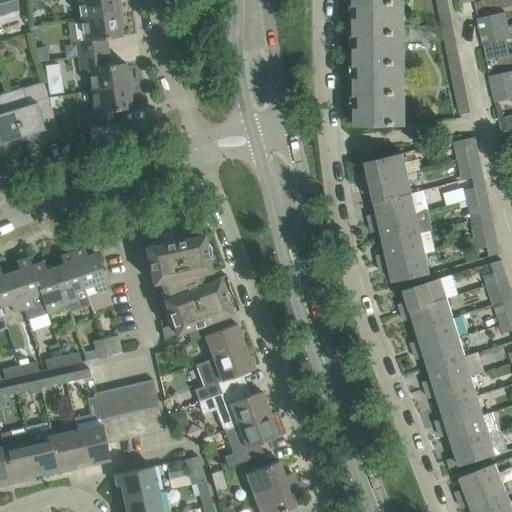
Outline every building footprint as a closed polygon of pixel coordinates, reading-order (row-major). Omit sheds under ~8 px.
[(17,0),(6,0),(10,13),(19,10),(17,0)] [(77,0),(81,19),(121,14),(119,0),(116,0),(77,0)] [(356,107),(356,126),(399,125),(397,0),(354,0),(355,6),(361,6),(361,17),(355,17),(355,36),(362,36),(362,47),(355,47),(355,66),(362,66),(362,77),(355,77),(356,96),(362,95),(362,107),(356,107)] [(437,0),(439,8),(449,6),(447,0),(437,0)] [(439,8),(441,18),(451,16),(449,6),(439,8)] [(505,12),(478,18),(480,31),(508,25),(505,12)] [(76,42),(78,56),(103,53),(101,40),(121,37),(120,29),(123,28),(121,14),(81,19),(84,41),(76,42)] [(441,18),(443,28),(453,26),(451,16),(441,18)] [(508,25),(480,31),(483,45),(511,39),(508,25)] [(443,28),(445,37),(455,35),(453,26),(443,28)] [(445,37),(447,47),(457,45),(455,35),(445,37)] [(25,37),(15,39),(18,50),(28,47),(25,37)] [(447,47),(449,56),(459,54),(457,45),(447,47)] [(48,47),(35,49),(38,63),(50,61),(48,47)] [(103,53),(78,56),(80,71),(88,69),(91,91),(132,85),(130,71),(126,71),(125,63),(105,66),(103,53)] [(449,56),(450,66),(460,64),(459,54),(449,56)] [(46,76),(59,75),(58,64),(45,66),(46,76)] [(450,66),(452,76),(462,74),(460,64),(450,66)] [(511,70),(489,76),(492,89),(511,84),(511,70)] [(452,76),(454,85),(464,83),(462,74),(452,76)] [(454,85),(456,95),(466,93),(464,83),(454,85)] [(511,84),(492,89),(495,102),(511,98),(511,84)] [(94,112),(86,113),(89,128),(114,125),(112,111),(132,108),(131,100),(134,99),(132,85),(91,91),(94,112)] [(22,88),(8,92),(24,141),(36,138),(39,145),(61,138),(55,119),(48,98),(27,104),(22,88)] [(0,157),(13,153),(11,145),(24,141),(8,92),(0,94),(0,157)] [(456,95),(458,105),(468,103),(466,93),(456,95)] [(458,105),(460,114),(470,112),(468,103),(458,105)] [(511,115),(499,118),(501,131),(511,129),(511,115)] [(511,136),(502,139),(504,150),(511,148),(511,136)] [(456,150),(458,161),(479,156),(475,137),(454,141),(456,150)] [(359,175),(361,183),(407,173),(403,153),(366,161),(369,173),(359,175)] [(479,156),(458,161),(462,181),(473,178),(483,176),(479,156)] [(407,173),(361,183),(363,193),(373,190),(375,201),(412,193),(407,173)] [(463,189),(465,200),(465,201),(487,195),(483,176),(473,178),(475,187),(463,189)] [(368,215),(370,224),(416,213),(412,193),(375,201),(378,213),(368,215)] [(487,195),(465,201),(467,209),(479,207),(481,217),(472,219),(472,221),(492,216),(487,195)] [(416,213),(370,224),(372,232),(382,230),(384,242),(421,234),(416,213)] [(492,216),(472,221),(474,229),(472,230),(475,241),(496,236),(492,216)] [(377,255),(379,264),(425,254),(421,234),(384,242),(387,253),(377,255)] [(203,235),(145,247),(153,284),(160,283),(162,288),(154,291),(157,301),(158,302),(162,300),(172,325),(162,329),(164,339),(175,335),(186,331),(197,327),(232,313),(219,278),(210,281),(207,273),(211,272),(203,235)] [(496,236),(475,241),(476,250),(487,248),(489,256),(500,253),(496,236)] [(79,250),(75,251),(87,287),(95,310),(111,305),(108,289),(96,253),(87,256),(85,252),(80,254),(79,250)] [(63,264),(56,267),(69,303),(68,304),(71,312),(90,305),(92,311),(95,310),(87,287),(75,251),(65,254),(67,259),(61,260),(63,264)] [(425,254),(379,264),(381,272),(390,270),(393,282),(430,274),(425,254)] [(19,270),(12,272),(24,308),(27,319),(48,312),(41,292),(41,291),(33,265),(32,266),(29,258),(22,260),(23,264),(18,266),(19,270)] [(482,275),(486,286),(508,280),(502,260),(491,263),(494,271),(482,275)] [(38,264),(33,265),(41,291),(41,292),(48,312),(57,309),(56,307),(67,303),(70,312),(71,312),(68,304),(69,303),(56,267),(46,270),(45,266),(39,268),(38,264)] [(0,303),(1,307),(10,304),(13,312),(23,309),(26,319),(27,319),(24,308),(12,272),(2,276),(1,271),(0,271),(0,303)] [(399,304),(401,312),(447,297),(441,278),(405,289),(408,301),(399,304)] [(511,291),(508,280),(486,286),(492,305),(503,301),(511,298),(511,291)] [(447,297),(401,312),(404,321),(414,318),(417,328),(453,317),(447,297)] [(511,298),(503,301),(506,310),(495,314),(499,325),(511,320),(511,298)] [(411,343),(413,351),(459,336),(453,317),(417,328),(421,340),(411,343)] [(511,320),(499,325),(502,334),(511,330),(511,320)] [(213,358),(214,359),(245,347),(236,324),(205,336),(213,358)] [(197,327),(186,331),(191,342),(202,338),(197,327)] [(459,336),(413,351),(416,359),(426,356),(429,367),(465,356),(459,336)] [(111,337),(103,339),(107,357),(115,354),(111,337)] [(93,341),(97,359),(107,357),(103,339),(93,341)] [(62,344),(60,348),(64,351),(68,350),(70,346),(66,342),(62,344)] [(194,389),(199,402),(222,393),(218,383),(253,370),(245,347),(214,359),(213,358),(195,365),(203,386),(194,389)] [(78,352),(62,356),(64,366),(81,362),(78,352)] [(477,352),(465,356),(429,367),(433,379),(423,382),(428,398),(438,395),(441,406),(477,395),(471,376),(484,372),(477,352)] [(64,366),(62,356),(44,360),(46,370),(64,366)] [(35,362),(19,366),(22,375),(37,372),(35,362)] [(22,375),(19,366),(2,370),(4,379),(22,375)] [(89,368),(65,374),(66,382),(91,376),(89,368)] [(65,374),(40,380),(41,387),(66,382),(65,374)] [(40,380),(15,385),(17,393),(41,387),(40,380)] [(144,409),(147,408),(159,406),(153,380),(138,383),(144,409)] [(138,383),(123,386),(129,413),(135,411),(144,409),(138,383)] [(15,385),(0,388),(0,396),(17,393),(15,385)] [(129,413),(123,386),(109,389),(115,416),(123,414),(129,413)] [(112,417),(115,416),(109,389),(97,392),(98,396),(103,418),(112,417)] [(226,429),(226,430),(238,425),(270,414),(261,391),(226,404),(222,393),(199,402),(203,413),(214,410),(222,431),(226,429)] [(438,429),(483,415),(477,395),(441,406),(445,418),(435,420),(438,429)] [(91,414),(74,418),(77,430),(83,462),(93,459),(94,464),(110,460),(106,444),(117,441),(112,417),(103,418),(98,396),(87,398),(91,414)] [(153,433),(164,431),(159,406),(147,408),(153,433)] [(147,408),(144,409),(135,411),(141,436),(153,433),(147,408)] [(129,439),(141,436),(135,411),(129,413),(123,414),(129,439)] [(112,417),(117,441),(129,439),(123,414),(115,416),(112,417)] [(226,430),(225,430),(233,452),(243,448),(247,447),(247,448),(259,444),(278,437),(270,414),(238,425),(226,430)] [(454,445),(489,434),(483,415),(438,429),(441,437),(450,434),(454,445)] [(49,422),(24,428),(34,473),(44,471),(45,475),(60,472),(52,435),(49,422)] [(10,431),(0,432),(0,435),(3,447),(11,483),(27,479),(26,475),(34,473),(24,428),(10,431)] [(77,430),(52,435),(60,472),(76,468),(75,463),(83,462),(77,430)] [(489,434),(454,445),(457,456),(448,459),(451,470),(463,466),(463,465),(496,454),(489,434)] [(0,485),(11,483),(3,447),(0,448),(0,485)] [(233,452),(225,455),(229,467),(238,464),(248,460),(243,448),(233,452)] [(198,456),(185,460),(189,475),(169,479),(171,489),(196,483),(205,481),(198,456)] [(245,473),(254,496),(294,481),(292,473),(283,477),(278,462),(279,462),(278,461),(245,473)] [(455,492),(458,499),(503,482),(495,463),(460,477),(464,488),(455,492)] [(114,475),(115,478),(117,486),(121,485),(124,499),(157,492),(152,467),(114,475)] [(222,470),(211,473),(216,490),(226,487),(222,470)] [(205,481),(196,483),(201,500),(203,507),(211,505),(205,481)] [(293,511),(291,508),(295,507),(295,506),(294,506),(289,492),(297,489),(294,481),(254,496),(260,511),(293,511)] [(503,482),(458,499),(462,508),(471,505),(473,511),(483,511),(510,502),(503,482)] [(126,511),(161,511),(157,492),(124,499),(126,511)] [(511,511),(511,506),(510,502),(483,511),(511,511)]
